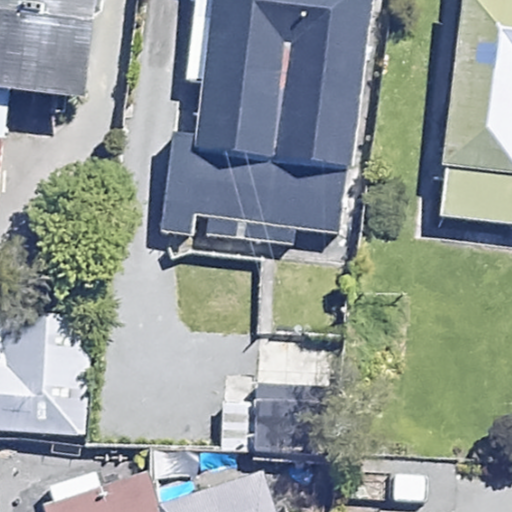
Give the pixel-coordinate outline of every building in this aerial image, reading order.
[(0,0),(0,209),(0,210),(15,99),(75,106),(89,0),(0,0)] [(283,236),(333,240),(360,0),(123,0),(98,236),(281,256),(283,236)] [(511,0),(437,0),(411,220),(511,231),(511,0)] [(91,323),(11,319),(10,339),(0,338),(0,432),(85,437),(91,323)] [(316,407),(225,405),(224,453),(315,455),(316,407)] [(153,504),(145,480),(42,511),(41,511),(265,511),(254,474),(153,504)]
